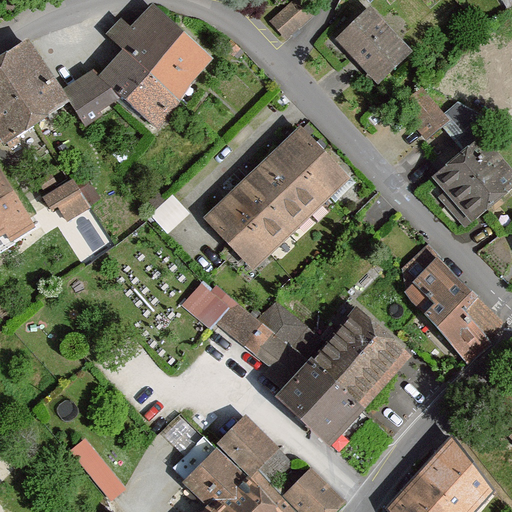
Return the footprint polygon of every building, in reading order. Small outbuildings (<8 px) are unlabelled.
[(301,0),(294,0),(271,20),(287,39),(314,15),(301,0)] [(408,52),(366,7),(332,39),(374,84),(408,52)] [(110,39),(125,51),(176,95),(206,57),(152,8),(131,30),(123,23),(110,39)] [(26,43),(0,59),(0,134),(6,143),(65,104),(26,43)] [(176,95),(125,51),(99,78),(119,95),(156,128),(179,97),(176,95)] [(119,95),(99,78),(93,73),(67,90),(90,122),(102,116),(96,109),(119,95)] [(443,115),(422,89),(400,107),(427,140),(444,126),(449,122),(443,115)] [(449,122),(444,126),(467,154),(483,140),(501,126),(458,103),(443,115),(449,122)] [(346,177),(301,129),(208,216),(252,264),(346,177)] [(511,190),(511,175),(483,140),(467,154),(437,178),(474,222),(511,190)] [(0,176),(0,229),(23,216),(0,176)] [(72,178),(43,196),(51,210),(59,205),(69,221),(90,208),(72,178)] [(166,201),(159,193),(150,202),(157,210),(166,201)] [(157,210),(151,215),(167,233),(189,213),(173,195),(166,201),(157,210)] [(501,321),(429,245),(403,270),(416,283),(407,292),(467,361),(492,339),(501,321)] [(288,387),(310,364),(303,359),(319,338),(278,305),(261,321),(239,304),(228,308),(217,321),(275,365),(269,374),(288,387)] [(359,309),(315,359),(362,406),(409,354),(359,309)] [(362,406),(315,359),(310,364),(288,387),(281,395),(331,442),(362,406)] [(511,410),(511,392),(502,383),(479,408),(497,426),(511,410)] [(246,416),(219,444),(251,475),(259,468),(278,448),(246,416)] [(474,511),(494,491),(451,436),(384,509),(386,511),(474,511)] [(205,437),(174,468),(188,482),(219,452),(205,437)] [(124,487),(85,438),(70,451),(112,501),(126,489),(124,487)] [(293,464),(278,448),(259,468),(272,482),(293,464)] [(188,482),(214,509),(245,479),(219,452),(188,482)] [(332,511),(343,502),(313,471),(288,496),(303,511),(332,511)] [(214,509),(211,511),(277,511),(245,479),(214,509)]
